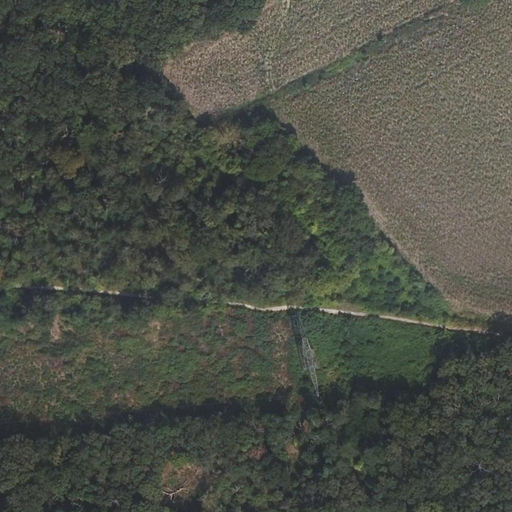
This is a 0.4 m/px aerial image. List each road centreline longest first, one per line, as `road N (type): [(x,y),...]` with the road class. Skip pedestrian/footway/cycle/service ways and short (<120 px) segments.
road 1 (track): [(511,336),(334,311),(0,287)]
road 2 (track): [(290,0),(266,73),(320,151),(356,180),(383,227),(427,270),(464,329)]
